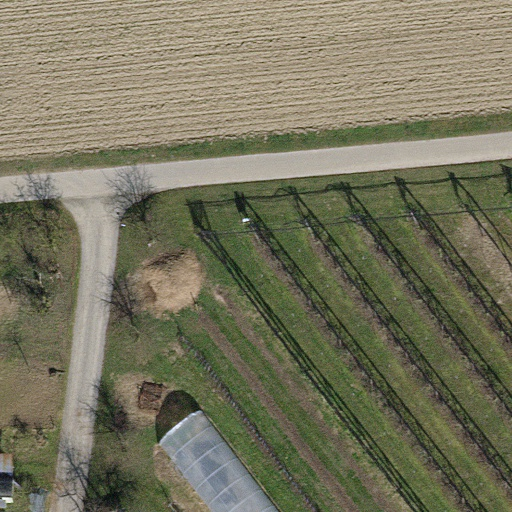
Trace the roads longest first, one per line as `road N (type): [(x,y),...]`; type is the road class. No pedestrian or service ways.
road 1 (track): [(0,189),(511,136)]
road 2 (track): [(110,177),(68,511)]
